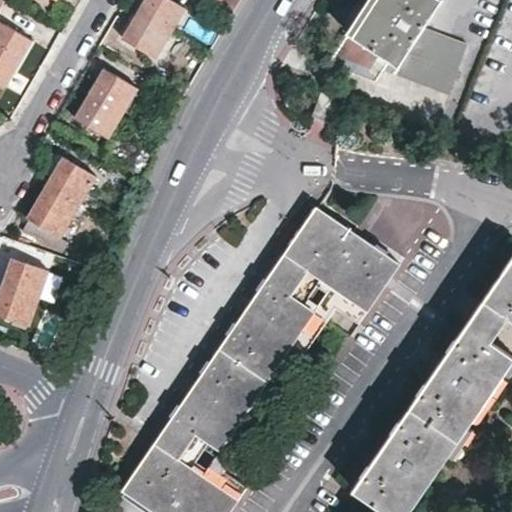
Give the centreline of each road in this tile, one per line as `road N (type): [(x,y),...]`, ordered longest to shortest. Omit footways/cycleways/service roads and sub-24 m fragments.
road 1 (tertiary): [(83,418),(212,118)]
road 2 (residential): [(0,163),(101,0)]
road 3 (tertiary): [(212,118),(278,0)]
road 4 (residential): [(334,168),(295,159),(212,118)]
